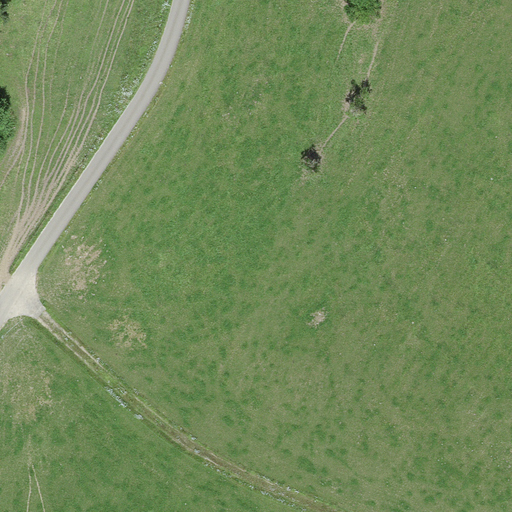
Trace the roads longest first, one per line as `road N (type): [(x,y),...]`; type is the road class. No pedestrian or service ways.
road 1 (track): [(13,282),(84,367),(228,471),(326,511)]
road 2 (unclassified): [(180,0),(169,41),(0,311)]
